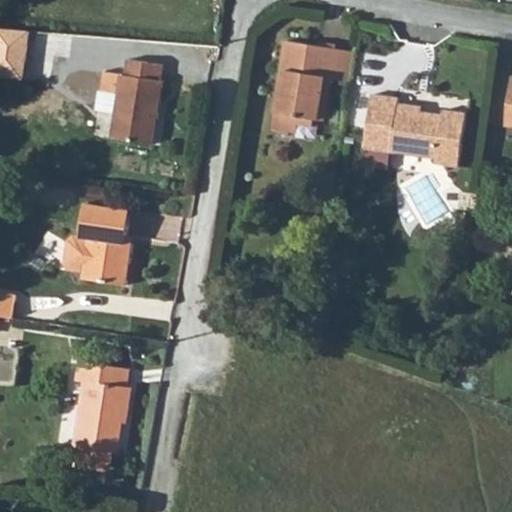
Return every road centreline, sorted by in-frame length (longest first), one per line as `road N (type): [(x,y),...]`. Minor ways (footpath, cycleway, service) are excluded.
road 1 (residential): [(256,0),(239,32),(152,511)]
road 2 (residential): [(511,26),(362,0)]
